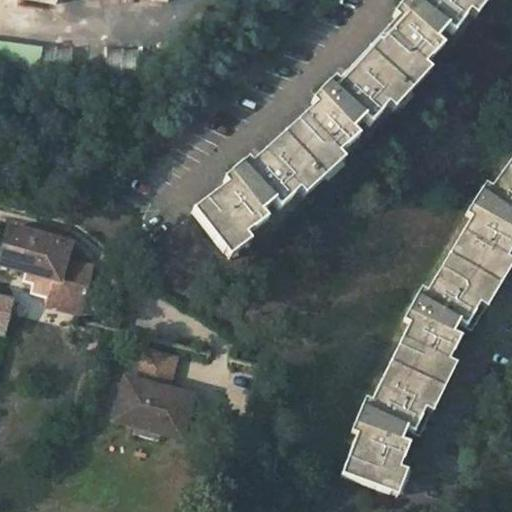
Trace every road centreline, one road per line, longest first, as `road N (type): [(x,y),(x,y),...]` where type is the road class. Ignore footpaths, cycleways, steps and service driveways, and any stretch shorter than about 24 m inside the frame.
road 1 (track): [(205,374),(221,365),(216,338),(96,280)]
road 2 (track): [(88,305),(101,265),(85,240),(0,213)]
